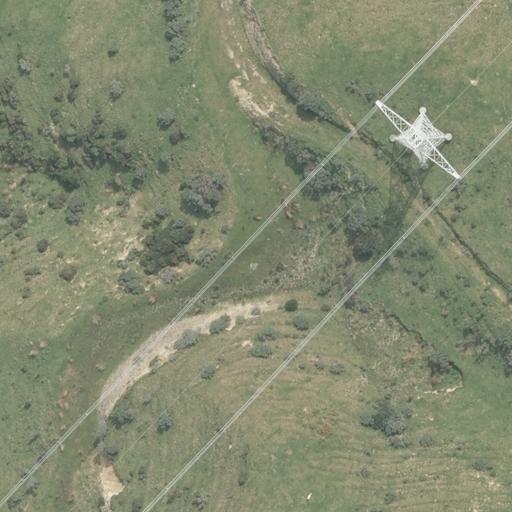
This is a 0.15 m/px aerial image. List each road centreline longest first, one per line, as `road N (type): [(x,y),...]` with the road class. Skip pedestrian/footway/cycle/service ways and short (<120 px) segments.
road 1 (track): [(211,0),(205,65),(247,199),(233,257),(92,367),(51,511)]
road 2 (track): [(217,0),(232,64),(370,157),(511,308)]
